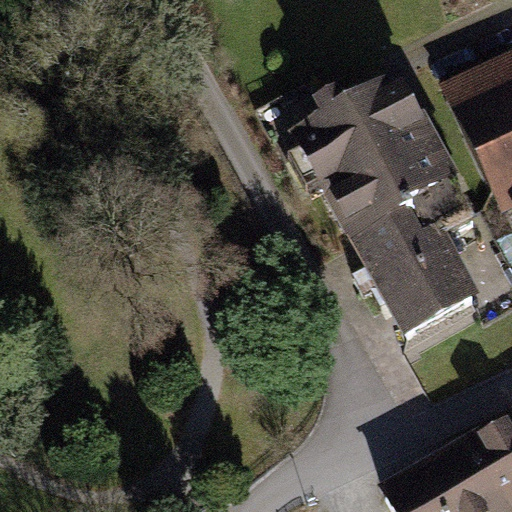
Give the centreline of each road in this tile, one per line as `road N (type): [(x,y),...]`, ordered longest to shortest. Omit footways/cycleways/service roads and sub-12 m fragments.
road 1 (residential): [(153,0),(333,328),(357,455)]
road 2 (residential): [(357,455),(511,385)]
